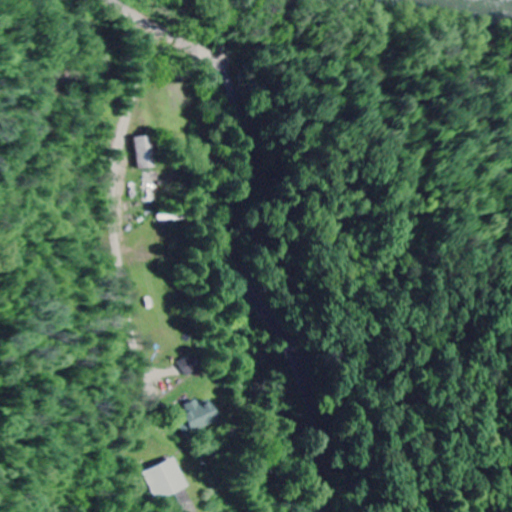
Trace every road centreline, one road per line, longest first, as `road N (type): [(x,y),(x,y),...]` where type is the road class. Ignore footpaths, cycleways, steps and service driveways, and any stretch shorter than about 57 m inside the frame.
road 1 (residential): [(322,511),(321,438),(308,390),(236,272),(227,240),(246,160),(231,79),(211,52),(114,0)]
road 2 (residential): [(148,24),(117,214),(140,366)]
